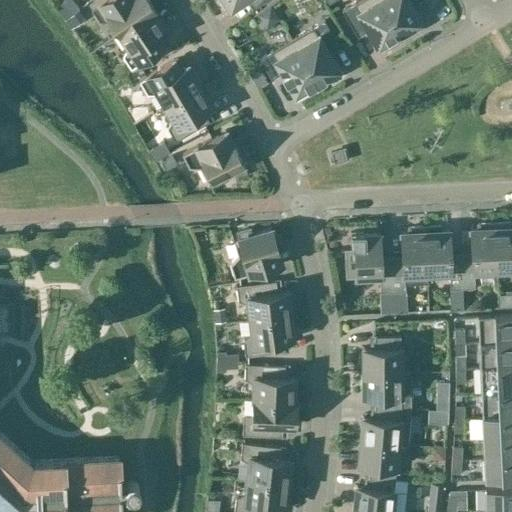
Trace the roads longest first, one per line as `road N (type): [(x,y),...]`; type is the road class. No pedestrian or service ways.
road 1 (residential): [(318,511),(327,428),(324,290),(298,209)]
road 2 (residential): [(273,147),(488,21)]
road 3 (residential): [(511,198),(298,209)]
road 4 (residential): [(273,147),(183,0)]
